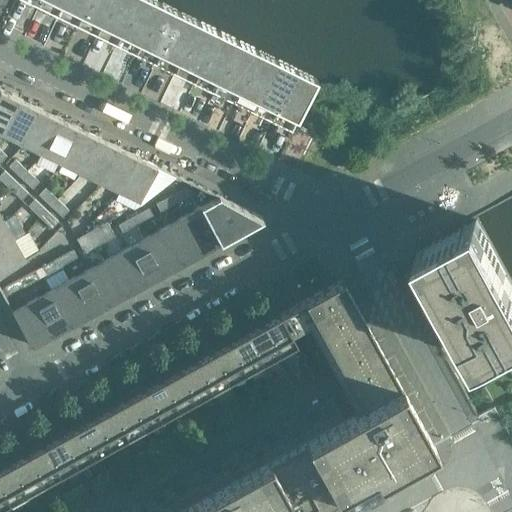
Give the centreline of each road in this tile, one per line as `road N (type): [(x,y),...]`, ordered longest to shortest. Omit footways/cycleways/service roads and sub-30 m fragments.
road 1 (residential): [(0,50),(344,219)]
road 2 (residential): [(34,388),(344,219)]
road 3 (residential): [(505,511),(344,219)]
road 4 (residential): [(344,219),(511,124)]
